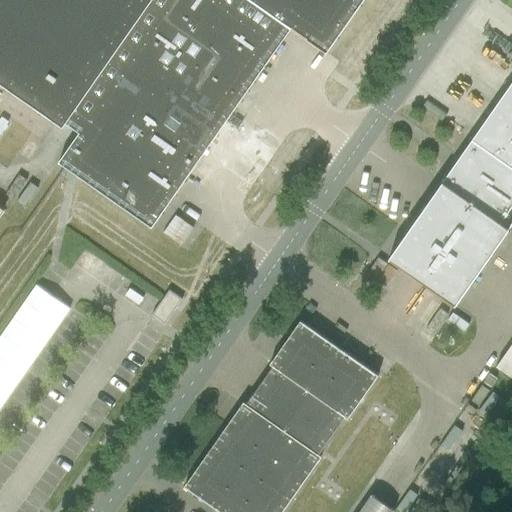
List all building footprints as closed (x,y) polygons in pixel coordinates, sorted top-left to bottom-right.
[(0,0),(0,78),(3,81),(59,120),(65,124),(151,0),(0,0)] [(151,0),(65,124),(75,131),(76,130),(79,133),(58,162),(65,167),(152,228),(168,204),(291,29),(326,54),(363,0),(151,0)] [(511,82),(442,183),(389,259),(455,306),(511,224),(511,82)] [(0,119),(0,134),(8,123),(1,118),(0,119)] [(163,233),(181,246),(193,228),(175,216),(163,233)] [(366,276),(376,283),(388,265),(378,258),(366,276)] [(388,265),(376,283),(385,289),(397,271),(388,265)] [(169,291),(161,302),(152,315),(165,324),(182,300),(169,291)] [(300,321),(271,362),(270,364),(272,366),(245,404),(243,402),(184,486),(220,511),(281,511),(320,457),(318,455),(344,417),(345,417),(347,418),(377,376),(300,321)] [(511,344),(496,367),(511,378),(511,344)] [(393,511),(394,511),(371,495),(358,511),(393,511)]
